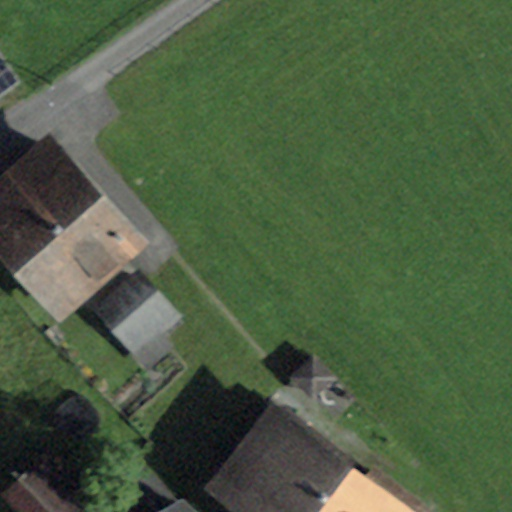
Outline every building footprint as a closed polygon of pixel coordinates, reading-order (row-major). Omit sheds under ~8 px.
[(45,144),(0,183),(0,236),(60,304),(131,241),(45,144)] [(144,280),(106,313),(136,347),(174,314),(144,280)] [(232,488),(262,511),(310,511),(347,466),(352,459),(295,412),(287,422),(264,403),(212,469),(234,486),(232,488)] [(52,450),(7,494),(24,511),(65,511),(89,489),(52,450)] [(366,481),(347,466),(310,511),(426,511),(427,511),(374,471),(366,481)]
